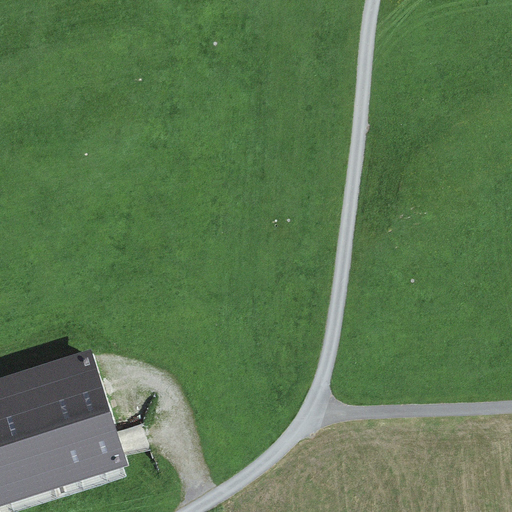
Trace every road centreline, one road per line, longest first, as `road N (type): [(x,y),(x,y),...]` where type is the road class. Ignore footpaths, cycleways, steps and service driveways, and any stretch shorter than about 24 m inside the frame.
road 1 (track): [(315,415),(331,347),(372,0)]
road 2 (track): [(315,415),(511,406)]
road 3 (track): [(198,511),(315,415)]
